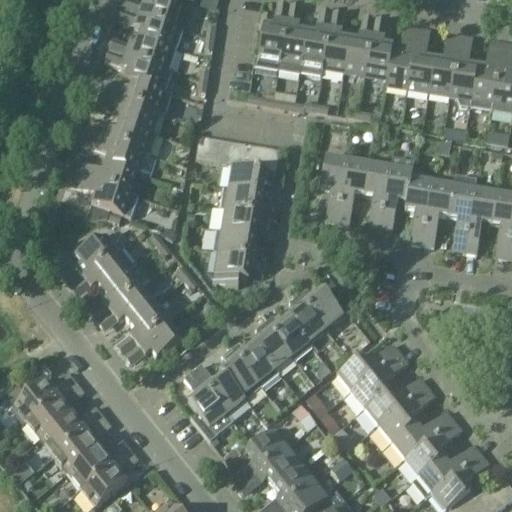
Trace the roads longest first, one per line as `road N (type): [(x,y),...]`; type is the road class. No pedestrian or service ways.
road 1 (residential): [(205,511),(64,337),(12,253),(99,0)]
road 2 (residential): [(511,286),(409,269),(403,321),(481,418),(510,421)]
road 3 (residential): [(291,135),(215,124),(231,0)]
